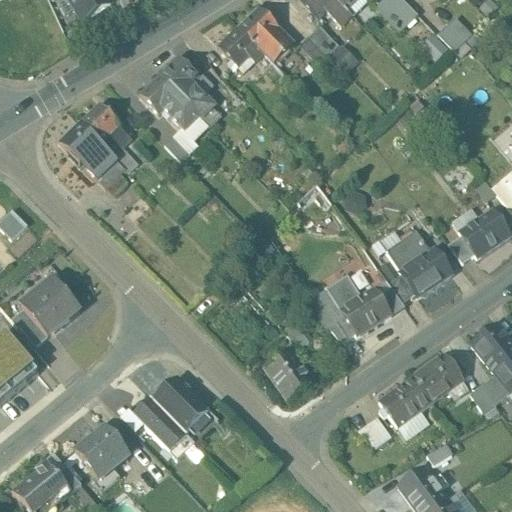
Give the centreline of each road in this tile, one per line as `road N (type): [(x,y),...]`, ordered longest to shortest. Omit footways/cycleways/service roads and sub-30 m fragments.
road 1 (residential): [(289,450),(511,282)]
road 2 (residential): [(0,131),(40,194),(167,325)]
road 3 (tertiary): [(203,0),(0,123)]
road 4 (residential): [(0,460),(167,325)]
road 5 (residential): [(167,325),(289,450)]
